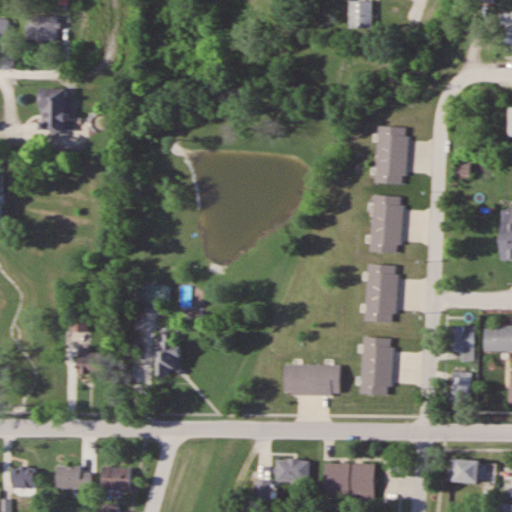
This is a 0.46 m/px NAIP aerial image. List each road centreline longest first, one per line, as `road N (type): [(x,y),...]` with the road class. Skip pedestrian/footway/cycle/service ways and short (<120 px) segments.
road 1 (residential): [(418,511),(440,126),(453,89)]
road 2 (residential): [(295,431),(0,427)]
road 3 (residential): [(424,433),(295,431)]
